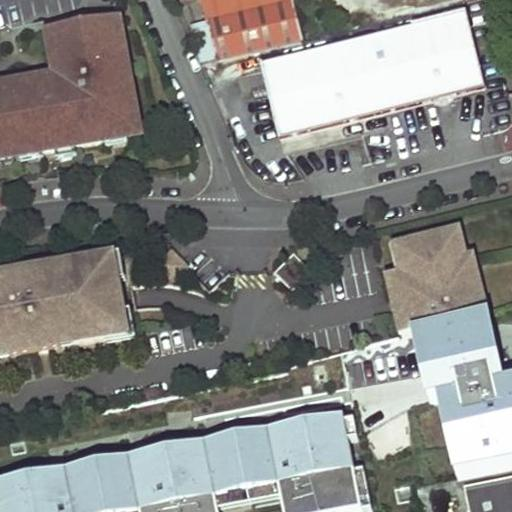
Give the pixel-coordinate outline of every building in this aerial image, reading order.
[(210,27),(295,6),(294,0),(169,0),(172,4),(189,0),(201,0),(208,28),(210,27)] [(218,66),(305,44),(295,6),(210,27),(218,66)] [(47,37),(55,78),(63,76),(57,43),(116,33),(121,60),(127,59),(127,60),(130,59),(123,22),(47,37)] [(468,22),(264,72),(282,142),(485,92),(468,22)] [(210,27),(208,28),(194,31),(201,70),(218,66),(210,27)] [(0,153),(11,151),(11,156),(43,151),(44,155),(104,144),(103,140),(105,139),(135,134),(126,88),(121,60),(116,33),(57,43),(63,76),(65,86),(66,91),(56,93),(55,88),(46,89),(45,83),(0,91),(0,96),(0,153)] [(127,60),(127,59),(121,60),(126,88),(132,87),(131,86),(127,60)] [(55,78),(44,80),(45,83),(46,89),(55,88),(65,86),(63,76),(55,78)] [(134,85),(131,86),(132,87),(126,88),(135,134),(105,139),(107,148),(145,141),(134,85)] [(0,160),(1,167),(45,159),(44,155),(43,151),(11,156),(11,151),(0,153),(0,160)] [(411,336),(414,336),(479,318),(476,306),(483,305),(481,297),(473,265),(466,267),(459,238),(412,250),(403,252),(407,270),(404,271),(407,281),(413,308),(406,309),(399,311),(400,315),(403,322),(408,321),(411,336)] [(411,246),(392,250),(400,283),(407,281),(404,271),(407,270),(403,252),(412,250),(411,246)] [(160,269),(174,284),(188,270),(174,256),(160,269)] [(295,256),(276,276),(294,294),(313,274),(295,256)] [(0,351),(10,350),(11,359),(63,350),(61,341),(74,338),(76,347),(127,338),(123,312),(113,314),(109,292),(119,290),(114,264),(62,273),(63,277),(52,279),(51,275),(0,284),(0,351)] [(413,308),(407,281),(400,283),(406,309),(413,308)] [(119,290),(109,292),(113,314),(123,312),(119,290)] [(486,296),(481,297),(483,305),(476,306),(479,318),(490,315),(486,296)] [(396,316),(401,339),(411,336),(408,321),(403,322),(400,315),(396,316)] [(63,350),(76,347),(74,338),(61,341),(63,350)] [(0,361),(11,359),(10,350),(0,351),(0,361)] [(294,511),(363,511),(346,423),(208,450),(210,459),(190,462),(189,453),(146,462),(148,471),(134,473),(132,464),(0,489),(0,511),(219,511),(217,503),(281,491),(284,511),(289,511),(294,511)] [(511,511),(511,483),(468,493),(472,511),(511,511)]
